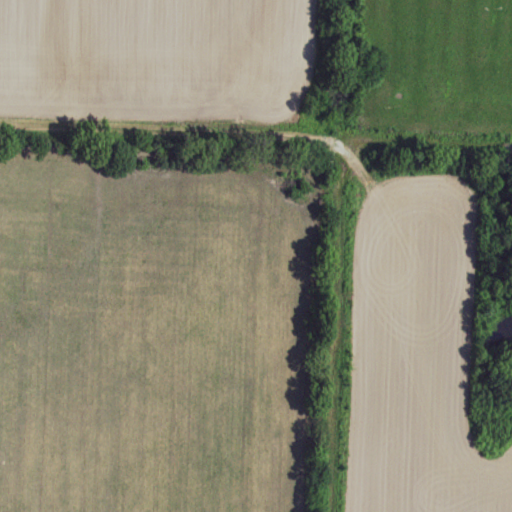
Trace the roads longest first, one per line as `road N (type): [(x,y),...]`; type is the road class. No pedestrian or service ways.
road 1 (residential): [(382,146),(0,127)]
road 2 (residential): [(338,511),(343,143)]
